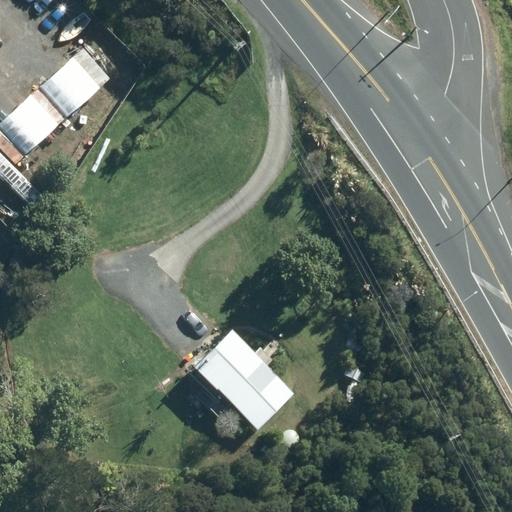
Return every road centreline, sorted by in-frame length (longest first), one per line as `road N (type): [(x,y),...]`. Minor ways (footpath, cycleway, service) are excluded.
road 1 (secondary): [(511,330),(407,142)]
road 2 (secondary): [(407,142),(295,0)]
road 3 (tertiary): [(444,0),(454,60),(446,99),(407,142)]
